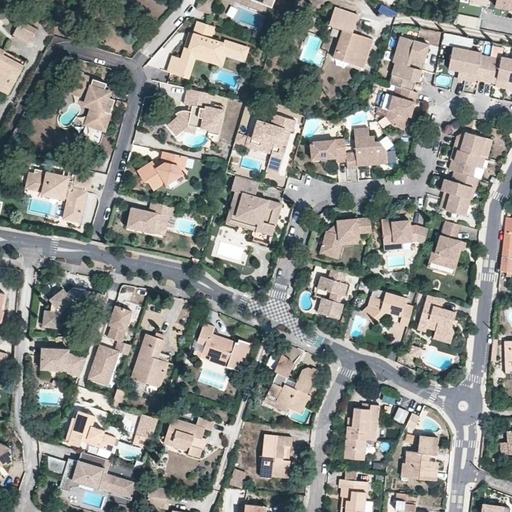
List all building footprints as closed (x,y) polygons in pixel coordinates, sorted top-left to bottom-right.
[(215,0),(199,0),(197,10),(211,14),(215,0)] [(269,3),(260,0),(238,0),(266,10),(269,3)] [(511,0),(498,0),(497,7),(511,10),(511,0)] [(379,4),(377,11),(395,18),(397,11),(379,4)] [(360,37),(359,39),(350,35),(355,17),(333,10),(327,28),(343,33),(335,61),(362,70),(371,41),(360,37)] [(457,13),(454,24),(475,29),(478,18),(457,13)] [(21,21),(14,35),(31,44),(38,30),(26,23),(27,20),(24,18),(22,21),(21,21)] [(210,39),(214,27),(197,21),(190,43),(186,41),(181,58),(172,55),(167,72),(187,78),(196,52),(220,59),(223,52),(244,59),(248,48),(226,41),(226,44),(210,39)] [(400,34),(393,60),(396,61),(389,83),(402,87),(412,90),(415,79),(416,75),(419,76),(429,39),(414,37),(414,40),(408,40),(408,36),(400,34)] [(0,50),(25,63),(27,60),(0,45),(0,50)] [(453,46),(449,64),(460,67),(459,70),(458,77),(466,79),(472,50),(453,46)] [(0,79),(12,87),(25,63),(0,50),(0,79)] [(481,51),(472,50),(466,79),(476,81),(477,78),(486,80),(491,55),(481,53),(481,51)] [(501,57),(491,55),(486,80),(496,82),(495,85),(506,87),(507,80),(511,59),(511,57),(502,55),(501,57)] [(106,84),(76,75),(71,94),(85,98),(87,98),(91,108),(89,117),(83,135),(87,136),(86,141),(101,145),(115,100),(110,98),(107,98),(104,91),(104,89),(106,84)] [(0,79),(0,87),(9,93),(12,87),(0,79)] [(413,107),(409,106),(411,100),(415,101),(418,92),(412,90),(402,87),(400,96),(392,94),(386,116),(395,118),(393,125),(404,128),(408,114),(411,115),(413,107)] [(112,91),(104,89),(104,91),(107,98),(110,98),(112,91)] [(208,107),(211,94),(186,89),(183,104),(187,105),(191,106),(190,111),(186,110),(184,110),(182,110),(181,110),(179,111),(178,111),(176,112),(175,113),(174,114),(176,117),(168,124),(177,134),(187,125),(208,130),(207,133),(217,135),(224,107),(214,105),(213,108),(208,107)] [(91,108),(87,98),(85,98),(82,107),(91,110),(91,108)] [(261,144),(262,141),(275,144),(272,152),(268,167),(279,170),(286,148),(285,147),(280,146),(285,129),(290,130),(293,131),(296,119),(275,113),(271,123),(258,120),(254,134),(250,133),(248,140),(261,144)] [(177,134),(168,124),(166,126),(175,136),(177,134)] [(367,164),(366,161),(370,160),(372,164),(388,162),(387,149),(380,141),(375,141),(374,134),(370,135),(368,126),(354,128),(357,151),(346,152),(347,161),(348,168),(359,168),(358,165),(367,164)] [(290,130),(285,129),(280,146),(285,147),(290,130)] [(451,154),(455,155),(454,160),(452,160),(449,169),(454,170),(473,176),(476,166),(481,167),(484,156),(486,157),(489,147),(481,144),(483,136),(473,133),(472,137),(468,136),(469,132),(464,131),(457,136),(451,154)] [(244,134),(237,132),(234,141),(243,144),(245,136),(244,134)] [(491,138),(483,136),(481,144),(489,147),(491,138)] [(346,152),(345,139),(313,141),(310,144),(312,160),(336,158),(337,162),(347,161),(346,152)] [(248,140),(246,145),(272,152),(275,144),(262,141),(261,144),(248,140)] [(180,156),(163,152),(161,162),(162,165),(157,168),(154,165),(152,162),(138,171),(144,182),(149,182),(154,190),(162,185),(163,180),(167,181),(169,181),(174,177),(176,179),(184,174),(181,170),(178,165),(180,156)] [(187,158),(180,156),(178,165),(181,170),(185,167),(187,158)] [(93,172),(70,167),(68,176),(67,180),(47,176),(48,172),(35,169),(31,189),(64,196),(68,202),(67,208),(82,212),(86,192),(82,192),(83,186),(90,188),(93,172)] [(31,189),(35,169),(30,168),(26,188),(31,189)] [(473,176),(454,170),(451,181),(444,179),(441,190),(446,192),(467,198),(470,186),(476,188),(478,178),(473,176)] [(68,176),(48,172),(47,176),(67,180),(68,176)] [(255,230),(272,235),(274,228),(281,203),(255,195),(259,181),(235,174),(231,188),(235,190),(238,190),(235,198),(241,199),(236,216),(258,222),(255,230)] [(235,190),(226,222),(252,230),(255,230),(258,222),(236,216),(241,199),(235,198),(238,190),(235,190)] [(471,199),(467,198),(446,192),(444,198),(447,199),(445,208),(466,214),(471,199)] [(175,207),(151,202),(149,212),(131,208),(127,227),(152,233),(155,223),(166,226),(168,217),(172,217),(175,207)] [(82,212),(67,208),(65,218),(79,222),(82,212)] [(511,258),(511,218),(506,217),(503,246),(502,256),(511,258)] [(337,221),(337,224),(338,228),(330,232),(327,231),(326,230),(319,252),(333,256),(338,241),(359,239),(358,234),(372,232),(370,218),(337,221)] [(396,249),(396,243),(404,242),(413,242),(416,242),(424,244),(428,230),(417,227),(411,227),(410,221),(401,222),(394,223),(394,220),(382,220),(384,250),(396,249)] [(441,234),(440,234),(435,251),(432,250),(429,260),(455,268),(460,249),(463,240),(455,238),(460,224),(445,220),(441,234)] [(166,226),(155,223),(152,233),(164,236),(166,226)] [(338,228),(337,224),(327,231),(330,232),(338,228)] [(440,234),(437,233),(432,250),(435,251),(440,234)] [(333,256),(340,259),(344,248),(359,246),(359,239),(338,241),(333,256)] [(511,258),(502,256),(500,271),(507,272),(511,273),(511,258)] [(429,260),(428,266),(453,274),(455,268),(429,260)] [(317,287),(333,293),(330,301),(323,299),(319,313),(340,319),(344,304),(341,303),(343,296),(344,296),(348,284),(344,282),(346,274),(331,268),(328,278),(321,276),(317,287)] [(75,288),(68,293),(65,288),(60,292),(56,294),(51,298),(54,302),(53,303),(52,311),(46,310),(45,325),(60,326),(62,310),(75,301),(76,297),(87,298),(86,304),(89,304),(91,306),(100,309),(105,296),(94,292),(86,291),(86,289),(75,288)] [(381,310),(387,312),(401,315),(399,323),(408,325),(413,306),(404,303),(406,296),(386,291),(384,298),(372,294),(370,303),(362,311),(370,319),(381,310)] [(454,319),(456,312),(441,308),(444,298),(428,293),(418,325),(428,328),(436,331),(436,333),(452,338),(456,325),(453,324),(454,319)] [(122,342),(133,312),(116,306),(110,325),(112,325),(108,337),(118,341),(122,342)] [(387,312),(381,310),(370,319),(373,323),(381,317),(387,312)] [(397,323),(400,317),(395,315),(387,334),(400,339),(406,326),(397,323)] [(225,338),(224,342),(211,337),(212,333),(214,327),(204,323),(198,341),(205,344),(202,352),(210,355),(229,361),(227,366),(239,371),(249,343),(238,339),(237,343),(225,338)] [(155,337),(146,334),(134,370),(150,376),(148,383),(160,387),(162,379),(168,363),(168,361),(158,357),(164,337),(156,333),(155,337)] [(224,342),(225,338),(212,333),(211,337),(224,342)] [(451,342),(452,338),(436,333),(434,337),(451,342)] [(110,378),(119,353),(128,356),(132,346),(122,342),(118,341),(115,350),(100,345),(96,356),(99,357),(96,363),(94,362),(89,376),(100,380),(102,376),(110,378)] [(419,356),(421,348),(413,345),(411,353),(419,356)] [(85,355),(69,351),(69,347),(63,347),(63,349),(58,349),(58,347),(42,346),(41,367),(68,368),(68,370),(79,374),(81,370),(85,355)] [(227,366),(229,361),(210,355),(209,359),(227,366)] [(276,406),(280,404),(289,407),(290,404),(297,407),(300,403),(305,405),(310,395),(307,393),(310,387),(308,386),(311,380),(314,380),(318,370),(312,368),(311,369),(308,368),(302,370),(297,380),(294,386),(286,382),(288,376),(294,364),(281,355),(274,370),(277,372),(264,400),(276,406)] [(134,370),(131,377),(148,383),(150,376),(134,370)] [(107,385),(110,378),(102,376),(100,380),(89,376),(88,378),(107,385)] [(288,376),(286,382),(294,386),(297,380),(288,376)] [(111,406),(118,408),(124,392),(118,389),(116,390),(111,406)] [(383,394),(382,400),(393,403),(395,398),(383,394)] [(289,407),(301,412),(305,405),(300,403),(297,407),(290,404),(289,407)] [(352,459),(364,460),(367,439),(376,440),(379,405),(370,404),(369,409),(355,407),(353,425),(348,425),(347,432),(350,432),(349,447),(353,447),(352,459)] [(395,418),(403,422),(407,413),(399,409),(395,418)] [(79,446),(81,439),(112,449),(116,437),(103,433),(104,430),(92,426),(95,416),(79,411),(69,442),(79,446)] [(406,425),(413,429),(419,417),(412,414),(406,425)] [(136,435),(151,440),(157,419),(142,415),(138,427),(136,435)] [(172,417),(165,438),(190,446),(188,452),(188,454),(199,458),(202,449),(198,447),(202,437),(205,429),(211,430),(214,423),(198,418),(195,424),(172,417)] [(511,431),(506,432),(507,442),(500,443),(500,454),(511,453),(511,431)] [(345,458),(352,459),(353,447),(349,447),(350,432),(347,432),(345,458)] [(293,437),(266,434),(261,475),(271,476),(272,476),(273,471),(289,472),(290,460),(289,459),(283,458),(285,445),(291,445),(292,445),(293,437)] [(418,451),(408,450),(407,462),(404,462),(402,476),(412,478),(431,480),(433,461),(428,460),(428,453),(437,454),(439,438),(420,436),(418,451)] [(202,449),(204,449),(207,439),(202,437),(198,447),(202,449)] [(165,438),(163,443),(188,452),(190,446),(165,438)] [(0,487),(0,471),(3,466),(0,464),(0,463),(1,463),(14,461),(12,448),(0,442),(0,487)] [(86,453),(83,462),(95,466),(97,459),(109,463),(110,460),(86,453)] [(50,456),(46,469),(60,474),(64,461),(50,456)] [(97,459),(95,466),(107,469),(109,463),(97,459)] [(95,466),(83,462),(82,466),(75,464),(71,478),(78,480),(78,481),(100,487),(102,488),(102,487),(133,497),(138,482),(106,473),(107,469),(95,466)] [(248,473),(235,468),(231,484),(243,488),(248,473)] [(356,480),(357,469),(345,468),(344,479),(356,480)] [(78,480),(71,478),(67,490),(74,492),(75,489),(82,486),(98,491),(100,487),(78,481),(78,480)] [(363,511),(366,495),(367,494),(369,482),(356,480),(344,479),(340,479),(339,487),(342,488),(341,496),(343,497),(347,497),(345,511),(363,511)] [(149,486),(146,506),(168,508),(169,491),(169,488),(149,486)]
